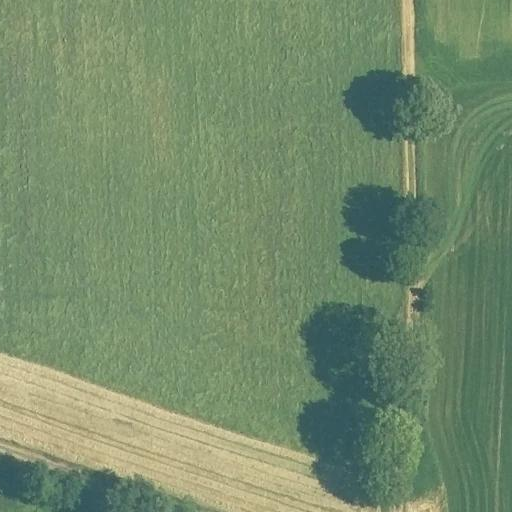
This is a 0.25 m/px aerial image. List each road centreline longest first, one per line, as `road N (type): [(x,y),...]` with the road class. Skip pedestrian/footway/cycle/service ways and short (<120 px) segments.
road 1 (track): [(398,511),(415,270),(409,0)]
road 2 (track): [(0,449),(184,511)]
